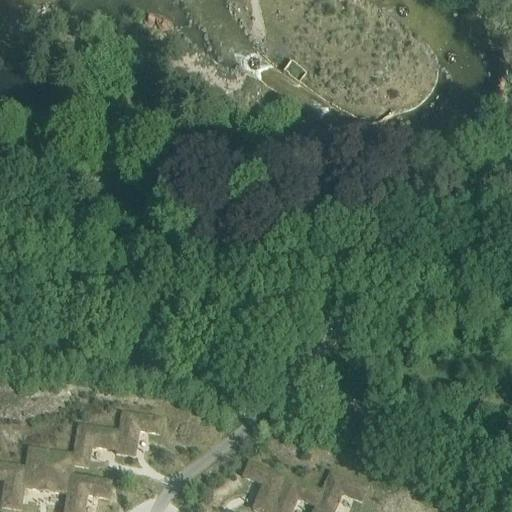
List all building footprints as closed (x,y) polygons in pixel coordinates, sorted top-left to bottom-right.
[(123,415),(116,456),(134,459),(138,433),(159,436),(162,421),(123,415)] [(74,458),(73,462),(88,464),(91,449),(117,452),(120,434),(79,428),(74,458)] [(29,451),(23,490),(68,497),(71,479),(73,462),(74,458),(29,451)] [(250,464),(244,479),(264,487),(253,511),(255,511),(272,511),(286,479),(250,464)] [(0,466),(0,481),(6,483),(2,509),(20,511),(26,471),(0,466)] [(316,509),(314,511),(334,511),(342,495),(361,504),(367,489),(330,474),(322,494),(316,509)] [(68,497),(65,511),(84,511),(86,497),(107,501),(110,485),(71,479),(68,497)] [(286,479),(272,511),(292,511),(297,501),(316,509),(322,494),(286,479)]
